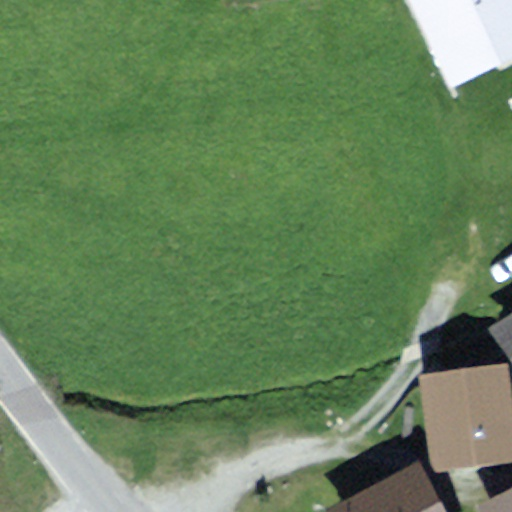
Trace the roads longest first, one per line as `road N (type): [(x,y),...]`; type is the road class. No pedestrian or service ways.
road 1 (track): [(204,511),(308,456),(400,458),(446,487),(511,468)]
road 2 (tertiary): [(0,381),(104,511)]
